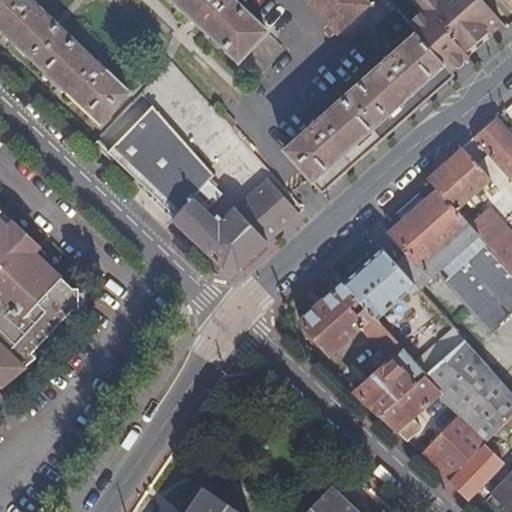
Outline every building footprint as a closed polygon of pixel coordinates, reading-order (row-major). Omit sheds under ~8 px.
[(0,0),(0,28),(101,123),(129,95),(28,0),(0,0)] [(165,0),(235,72),(265,43),(223,0),(165,0)] [(310,0),(339,31),(369,4),(365,0),(310,0)] [(418,0),(424,7),(421,10),(408,21),(418,32),(453,71),(469,56),(466,53),(502,19),(484,0),(418,0)] [(418,32),(285,151),(322,194),(438,91),(456,75),(453,71),(418,32)] [(171,213),(175,218),(173,221),(223,268),(238,269),(249,259),(259,250),(228,216),(218,223),(193,199),(203,188),(214,176),(152,108),(141,120),(109,153),(116,160),(156,198),(159,201),(171,213)] [(475,137),(511,178),(511,135),(496,118),(475,137)] [(109,153),(98,142),(94,146),(112,163),(116,160),(109,153)] [(461,149),(428,178),(439,190),(457,210),(491,180),(463,147),(461,149)] [(279,232),(290,222),(259,188),(228,216),(259,250),(279,232)] [(209,208),(218,218),(225,212),(214,200),(205,190),(200,195),(212,207),(209,208)] [(419,290),(442,270),(480,235),(471,225),(457,210),(439,190),(391,233),(408,252),(395,264),(415,287),(419,290)] [(171,213),(159,201),(155,204),(167,216),(171,213)] [(486,242),(494,250),(511,234),(511,232),(490,209),(471,225),(480,235),(486,242)] [(0,387),(48,348),(44,343),(71,312),(86,311),(86,290),(71,289),(39,259),(44,254),(0,211),(0,387)] [(511,234),(494,250),(511,270),(511,234)] [(442,270),(448,276),(486,242),(480,235),(442,270)] [(486,242),(448,276),(444,279),(490,331),(511,312),(511,270),(494,250),(486,242)] [(395,264),(383,251),(346,283),(379,319),(415,287),(395,264)] [(350,388),(382,418),(429,375),(418,363),(379,319),(346,283),(310,316),(339,348),(361,329),(390,362),(363,386),(358,381),(350,388)] [(466,343),(455,331),(418,363),(429,375),(466,343)] [(511,414),(511,393),(466,343),(429,375),(382,418),(406,441),(417,430),(410,421),(436,398),(457,420),(423,457),(451,483),(484,445),(505,422),(511,414)] [(504,464),(484,445),(451,483),(464,496),(470,502),(504,464)] [(511,474),(495,495),(511,511),(511,474)] [(186,511),(239,511),(203,487),(186,511)] [(359,511),(333,487),(310,511),(359,511)]
